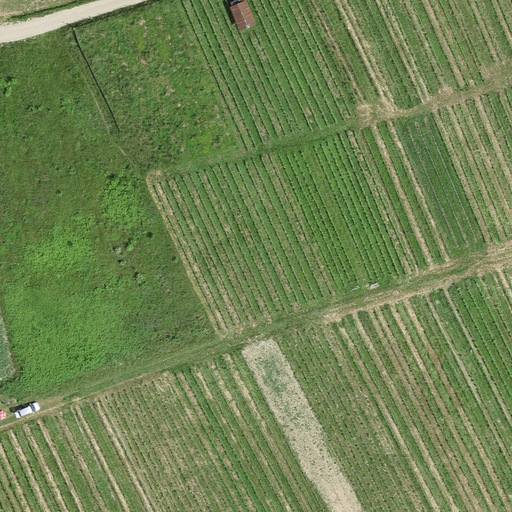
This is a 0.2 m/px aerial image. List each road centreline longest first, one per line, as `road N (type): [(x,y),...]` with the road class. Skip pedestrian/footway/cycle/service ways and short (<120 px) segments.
road 1 (track): [(0,419),(221,348)]
road 2 (track): [(0,33),(127,0)]
